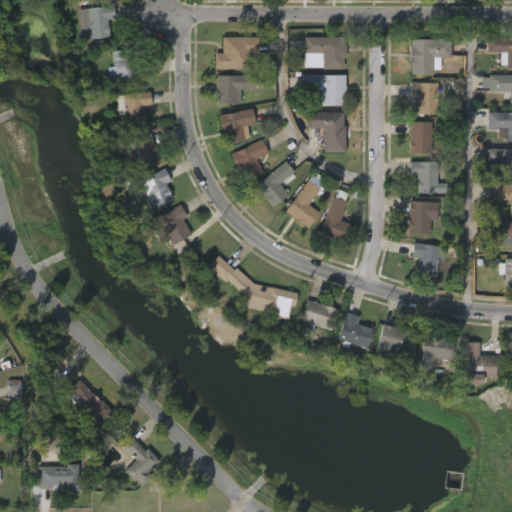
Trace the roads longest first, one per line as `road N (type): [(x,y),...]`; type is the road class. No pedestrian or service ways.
road 1 (residential): [(186,19),(196,132),(236,209),(318,264),(432,300),(511,309)]
road 2 (tertiary): [(0,201),(26,268),(54,307),(262,511)]
road 3 (residential): [(186,19),(214,9),(511,14)]
road 4 (residential): [(369,279),(378,219),(378,14)]
